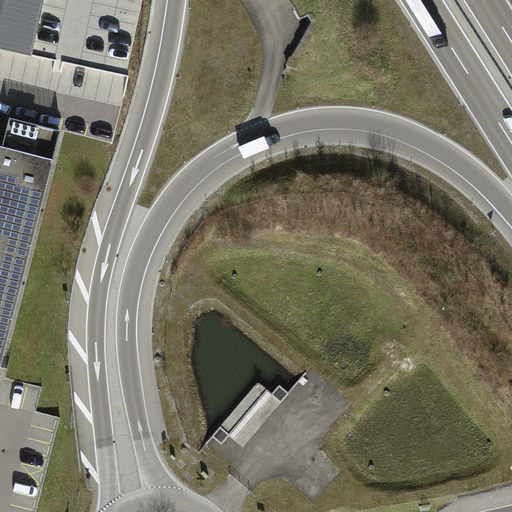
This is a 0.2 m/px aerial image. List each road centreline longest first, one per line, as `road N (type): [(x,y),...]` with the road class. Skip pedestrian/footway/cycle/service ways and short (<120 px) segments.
road 1 (trunk): [(168,503),(137,407),(129,302),(158,220),(213,158),(288,124),(367,120),(413,133),(464,163),(511,209)]
road 2 (trunk): [(178,0),(168,65),(98,304),(112,511)]
road 3 (trunk): [(422,0),(511,141)]
